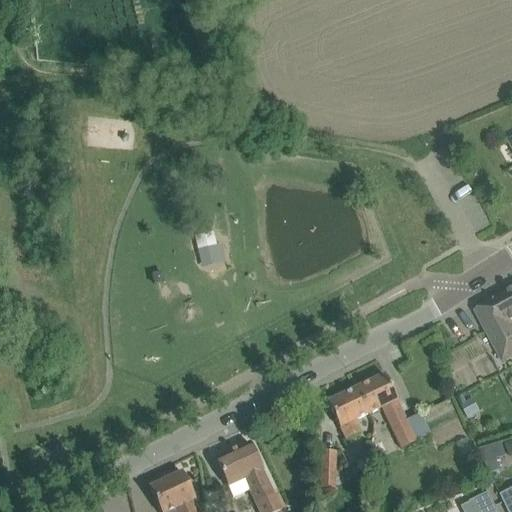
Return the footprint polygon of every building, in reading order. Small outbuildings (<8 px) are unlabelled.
[(196,237),(200,252),(198,253),(202,269),(224,264),(220,247),(215,248),(211,233),(196,237)] [(511,291),(476,312),(491,340),(492,339),(503,361),(511,355),(511,291)] [(385,376),(356,390),(368,415),(382,409),(388,421),(402,414),(396,402),(397,402),(385,376)] [(368,415),(356,390),(327,404),(340,429),(341,429),(346,441),(360,434),(355,422),(368,415)] [(474,400),(461,406),(468,420),(481,413),(474,400)] [(417,443),(430,436),(420,415),(407,422),(417,443)] [(392,429),(402,450),(417,443),(407,422),(392,429)] [(250,445),(215,461),(234,500),(249,493),(257,511),(279,511),(281,511),(250,445)] [(318,488),(334,489),(335,452),(319,451),(318,488)] [(182,474),(149,489),(160,511),(197,511),(192,502),(195,501),(182,474)] [(511,511),(511,490),(501,496),(508,511),(511,511)] [(497,511),(489,495),(471,503),(471,505),(464,508),(465,511),(497,511)]
